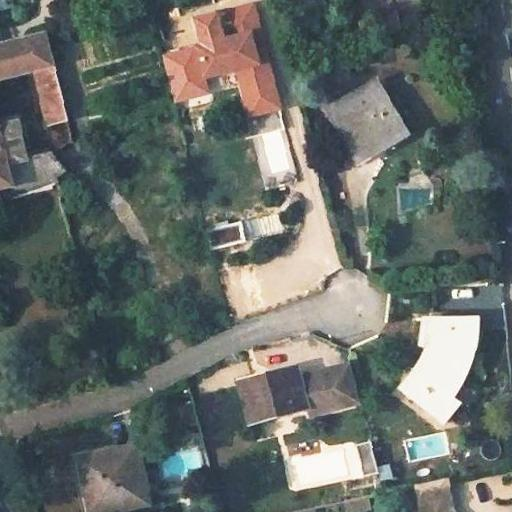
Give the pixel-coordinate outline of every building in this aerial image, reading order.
[(258,69),(266,67),(250,7),(214,16),(219,32),(246,25),(258,69)] [(361,21),(366,40),(401,31),(396,12),(361,21)] [(258,69),(246,25),(219,32),(214,16),(197,21),(201,37),(194,39),(204,76),(236,68),(249,115),(277,107),(266,67),(258,69)] [(21,192),(57,184),(56,178),(63,172),(51,156),(49,154),(24,161),(17,124),(0,127),(0,79),(32,71),(54,65),(46,32),(0,44),(0,184),(18,180),(21,192)] [(67,119),(54,65),(32,71),(45,123),(67,119)] [(381,138),(385,145),(405,133),(375,81),(328,109),(354,154),(381,138)] [(359,161),(385,145),(381,138),(354,154),(359,161)] [(476,319),(424,319),(419,345),(425,347),(423,353),(421,357),(419,363),(416,370),(413,375),(410,380),(404,389),(445,423),(460,402),(455,397),(457,392),(460,387),(463,379),(466,373),(469,362),(472,353),(473,346),(475,337),(475,330),(476,324),(476,319)] [(351,365),(338,368),(345,398),(347,407),(361,403),(351,365)] [(264,375),(242,380),(253,422),(308,408),(309,416),(347,407),(345,398),(338,368),(300,377),(299,372),(265,381),(264,375)] [(81,458),(92,511),(103,511),(150,503),(139,447),(81,458)] [(82,511),(92,511),(81,458),(72,460),(82,511)] [(455,511),(454,511),(448,479),(413,486),(418,511),(455,511)] [(344,500),(346,511),(370,507),(368,495),(344,500)]
